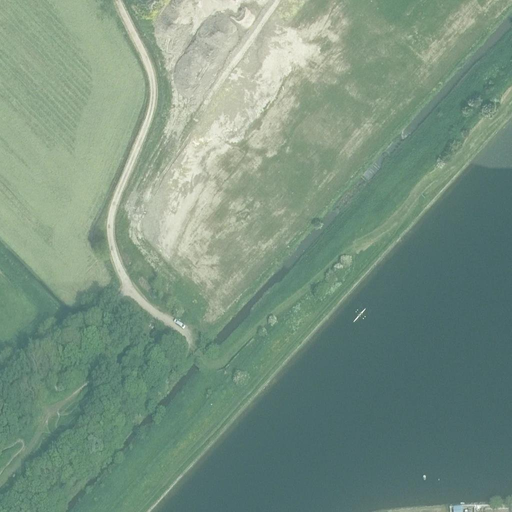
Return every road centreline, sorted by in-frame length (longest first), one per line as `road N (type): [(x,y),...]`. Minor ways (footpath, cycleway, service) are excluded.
road 1 (track): [(129,283),(112,251),(109,223),(152,105),(151,77),(116,0)]
road 2 (track): [(0,384),(33,350),(118,301),(129,283)]
